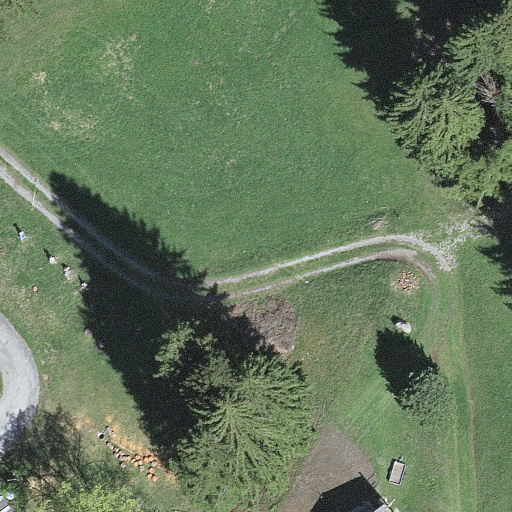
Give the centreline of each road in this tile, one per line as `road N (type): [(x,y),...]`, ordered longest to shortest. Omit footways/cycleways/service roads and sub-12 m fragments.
road 1 (track): [(0,170),(173,300),(220,307),(511,224)]
road 2 (track): [(0,339),(20,358),(32,390),(0,454)]
